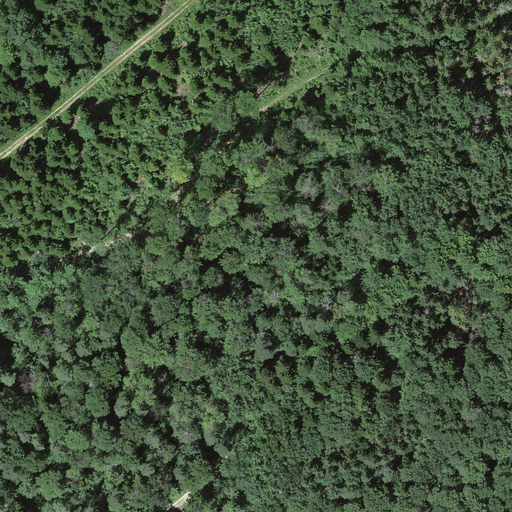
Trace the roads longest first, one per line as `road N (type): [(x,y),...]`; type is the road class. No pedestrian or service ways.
road 1 (track): [(511,162),(288,168),(113,244),(0,278)]
road 2 (track): [(511,10),(437,42),(309,77),(249,121),(120,241)]
road 3 (track): [(511,219),(325,348),(210,484),(167,511)]
road 4 (track): [(511,432),(424,446),(187,511)]
road 5 (track): [(0,157),(189,0)]
road 6 (track): [(0,336),(113,244)]
